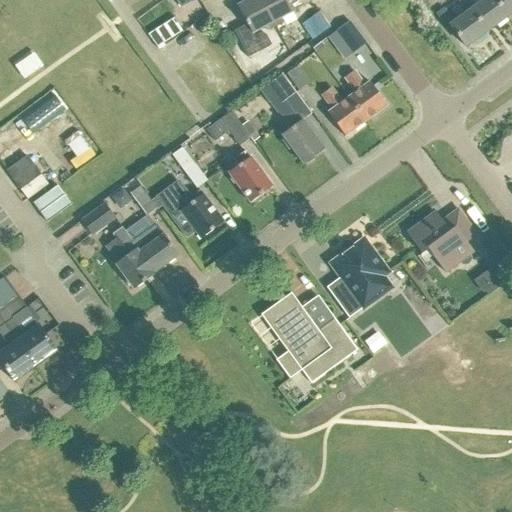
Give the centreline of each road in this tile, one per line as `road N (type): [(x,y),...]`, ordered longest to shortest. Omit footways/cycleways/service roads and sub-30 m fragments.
road 1 (residential): [(117,359),(441,120)]
road 2 (residential): [(117,359),(73,320),(35,268),(32,233),(0,189)]
road 3 (residential): [(441,120),(355,0)]
road 4 (residential): [(0,445),(117,359)]
